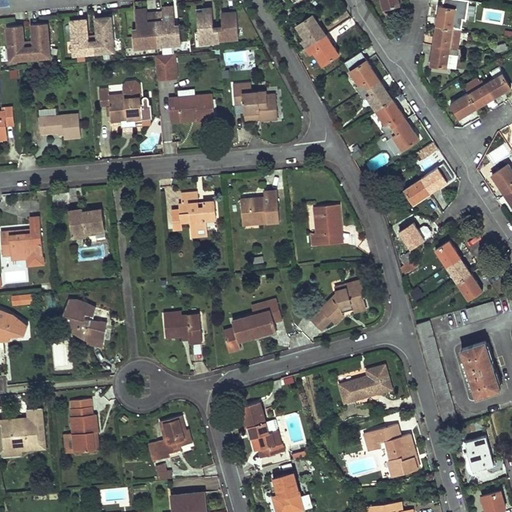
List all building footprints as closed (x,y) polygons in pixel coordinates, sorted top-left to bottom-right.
[(381,0),(384,9),(401,4),(399,0),(381,0)] [(463,0),(444,0),(443,7),(457,9),(455,18),(462,19),(466,20),(469,1),(463,0)] [(155,13),(158,46),(181,44),(180,31),(176,31),(174,32),(173,28),(175,28),(173,6),(162,7),(162,12),(155,13)] [(455,18),(457,9),(443,7),(439,6),(438,17),(440,17),(439,26),(461,30),(462,19),(455,18)] [(146,8),(135,9),(137,31),(139,31),(140,35),(137,35),(133,35),(134,48),(158,46),(155,13),(147,13),(146,8)] [(204,12),(197,12),(200,43),(220,41),(220,40),(219,29),(214,30),(213,25),(212,8),(204,8),(204,12)] [(219,29),(220,40),(239,38),(236,11),(221,13),(222,24),(223,29),(219,29)] [(326,34),(313,15),(297,25),(305,39),(302,41),(306,47),(326,34)] [(104,17),(96,18),(97,36),(98,40),(93,41),(94,53),(114,51),(111,20),(105,21),(104,17)] [(78,23),(71,24),(74,55),(94,53),(93,41),(88,41),(88,37),(86,19),(78,20),(78,23)] [(40,23),(32,24),(33,41),(34,46),(29,47),(30,59),(50,57),(47,26),(40,27),(40,23)] [(14,29),(7,30),(10,61),(30,59),(29,47),(24,47),(24,42),(22,25),(14,26),(14,29)] [(450,48),(458,49),(461,30),(439,26),(436,26),(435,37),(437,37),(436,46),(450,48)] [(314,51),(323,65),(339,54),(326,34),(306,47),(310,53),(314,51)] [(508,49),(506,42),(494,46),(496,54),(508,49)] [(432,54),(430,65),(448,67),(450,55),(458,56),(458,50),(450,49),(450,48),(436,46),(434,54),(432,54)] [(175,53),(156,55),(158,79),(178,78),(175,53)] [(380,80),(366,60),(350,71),(359,85),(356,88),(359,93),(380,80)] [(494,78),(485,83),(493,96),(494,98),(511,87),(499,68),(491,73),(494,78)] [(127,81),(122,86),(123,94),(125,94),(125,98),(142,97),(141,84),(136,80),(127,81)] [(393,100),(380,80),(359,93),(363,99),(367,97),(376,111),(393,100)] [(252,92),(251,83),(233,84),(235,103),(244,102),(245,113),(259,111),(260,118),(278,116),(276,94),(266,95),(266,90),(252,92)] [(485,83),(468,93),(477,108),(487,103),(485,100),(493,96),(485,83)] [(195,88),(178,90),(178,97),(196,96),(195,88)] [(109,95),(109,89),(100,89),(101,105),(110,104),(112,121),(121,120),(135,119),(143,119),(143,114),(151,113),(150,101),(142,102),(142,97),(125,98),(125,94),(123,94),(109,95)] [(477,108),(468,93),(452,103),(459,116),(467,111),(468,114),(477,108)] [(178,97),(170,98),(172,122),(181,121),(181,117),(194,116),(193,115),(197,115),(198,120),(198,121),(215,119),(213,94),(196,96),(178,97)] [(406,119),(393,100),(376,111),(385,124),(382,127),(385,133),(406,119)] [(4,111),(0,111),(0,138),(6,138),(5,125),(13,125),(12,107),(3,108),(4,111)] [(57,108),(40,109),(41,116),(58,115),(57,108)] [(65,138),(81,136),(79,113),(58,115),(41,116),(40,117),(41,133),(60,131),(65,131),(65,134),(65,138)] [(151,113),(143,114),(143,119),(143,126),(152,125),(151,113)] [(419,140),(406,119),(385,133),(389,139),(393,137),(402,151),(419,140)] [(511,189),(511,169),(509,164),(492,175),(505,194),(511,189)] [(429,191),(430,193),(452,179),(442,165),(421,179),(429,191)] [(421,179),(405,190),(414,204),(423,198),(422,195),(429,191),(421,179)] [(260,223),(280,222),(277,190),(264,191),(264,197),(265,199),(256,200),(255,198),(241,199),(242,220),(244,220),(260,218),(260,223)] [(198,202),(197,192),(181,194),(182,203),(179,203),(180,209),(172,209),(173,227),(182,226),(182,221),(191,220),(192,228),(206,227),(205,220),(215,219),(214,200),(203,201),(204,207),(198,207),(198,202)] [(341,229),(339,204),(314,206),(316,233),(312,233),(312,245),(337,243),(336,230),(341,229)] [(83,209),(69,211),(73,237),(87,235),(86,230),(104,227),(106,227),(102,208),(83,212),(83,209)] [(420,232),(414,222),(400,232),(411,248),(423,240),(418,233),(420,232)] [(18,230),(2,231),(3,255),(12,254),(27,253),(28,258),(44,256),(41,223),(31,224),(31,229),(32,233),(19,234),(18,230)] [(104,227),(86,230),(87,235),(95,234),(96,238),(105,237),(104,227)] [(206,227),(192,228),(192,236),(207,234),(206,227)] [(456,249),(450,240),(436,249),(447,265),(459,257),(454,251),(456,249)] [(414,256),(411,250),(400,257),(404,263),(414,256)] [(459,257),(447,265),(458,282),(472,273),(466,264),(464,265),(459,257)] [(414,259),(401,267),(405,273),(418,265),(414,259)] [(478,282),(472,273),(458,282),(469,298),(480,290),(476,283),(478,282)] [(366,292),(362,279),(346,284),(347,288),(336,290),(337,293),(320,308),(322,309),(311,319),(322,331),(333,321),(335,323),(345,315),(343,312),(346,309),(347,311),(354,309),(365,306),(366,305),(362,293),(366,292)] [(411,291),(416,299),(423,295),(418,287),(411,291)] [(11,306),(32,305),(32,295),(11,296),(11,306)] [(85,342),(103,346),(108,322),(100,320),(100,322),(98,327),(94,327),(95,322),(93,321),(96,307),(87,304),(87,303),(78,301),(79,300),(70,299),(64,314),(66,315),(64,325),(71,327),(71,331),(79,332),(78,336),(86,337),(85,342)] [(283,319),(277,299),(268,301),(270,309),(255,314),(233,320),(235,327),(223,330),(229,351),(241,348),(239,340),(277,330),(274,321),(283,319)] [(268,301),(253,306),(255,314),(270,309),(268,301)] [(493,301),(466,309),(470,321),(497,313),(493,301)] [(0,349),(4,349),(3,341),(3,337),(10,336),(26,335),(24,324),(12,319),(13,317),(6,313),(7,311),(0,308),(0,349)] [(190,340),(202,339),(200,314),(182,316),(165,317),(166,337),(183,335),(190,335),(190,340)] [(458,424),(429,320),(416,323),(445,427),(458,424)] [(468,369),(465,370),(467,377),(470,376),(477,396),(501,389),(485,341),(461,349),(468,369)] [(193,345),(193,354),(201,354),(201,344),(193,345)] [(365,376),(340,384),(345,402),(392,388),(385,365),(367,370),(369,377),(366,378),(365,376)] [(93,414),(93,406),(92,398),(72,400),(73,408),(74,416),(72,416),(76,452),(95,450),(94,431),(98,431),(97,414),(93,414)] [(268,433),(260,402),(241,407),(246,428),(250,427),(256,450),(259,450),(261,458),(279,453),(277,445),(274,446),(270,432),(268,433)] [(27,449),(46,447),(42,407),(29,408),(29,417),(30,423),(23,424),(22,421),(0,423),(0,437),(1,445),(3,445),(26,443),(27,449)] [(186,429),(182,415),(161,421),(166,438),(149,443),(152,452),(159,450),(162,459),(171,456),(170,453),(169,449),(180,446),(189,443),(186,429)] [(396,424),(364,433),(369,450),(381,447),(380,443),(386,441),(387,445),(391,458),(388,459),(393,475),(417,469),(413,456),(416,456),(410,434),(400,437),(396,424)] [(283,452),(278,430),(270,432),(274,446),(277,445),(279,453),(283,452)] [(494,465),(486,436),(466,442),(472,462),(467,463),(470,472),(494,465)] [(26,443),(3,445),(4,455),(22,454),(22,450),(27,449),(26,443)] [(159,450),(152,452),(154,461),(162,459),(159,450)] [(160,481),(172,478),(167,462),(156,465),(160,481)] [(300,497),(293,472),(273,478),(278,495),(280,501),(275,502),(277,511),(291,511),(304,509),(300,497)] [(504,501),(501,491),(482,496),(486,511),(503,511),(503,509),(501,501),(504,501)] [(206,511),(205,492),(173,495),(174,511),(206,511)] [(308,495),(300,497),(304,509),(312,506),(308,495)] [(401,501),(368,505),(369,511),(395,511),(402,510),(401,501)]
